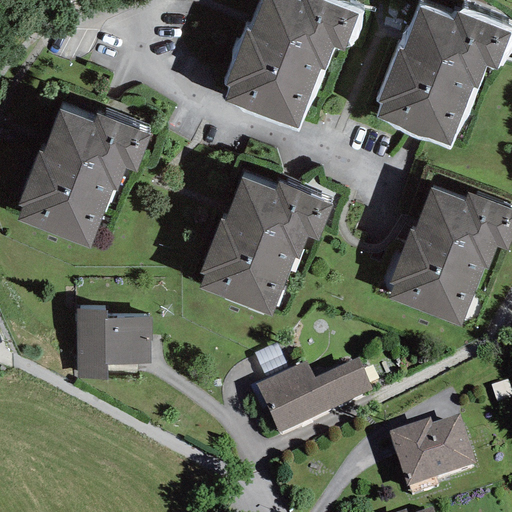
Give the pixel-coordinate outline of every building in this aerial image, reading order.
[(260,0),(249,30),(246,29),(224,83),(229,85),(224,98),(297,126),(320,67),(324,69),(333,46),(343,50),(357,13),(323,0),(260,0)] [(454,17),(419,4),(402,48),(399,46),(378,100),(383,102),(377,115),(450,144),(473,85),(477,87),(486,64),(496,67),(510,31),(456,10),(454,17)] [(93,119),(59,106),(41,150),(38,148),(17,202),(22,204),(17,217),(89,246),(113,187),(116,188),(125,165),(135,169),(150,133),(96,112),(93,119)] [(275,188),(241,174),(224,218),(220,217),(199,271),(204,273),(199,286),(272,314),(295,255),(299,257),(308,234),(317,238),(332,201),(278,180),(275,188)] [(464,200),(430,186),(413,230),(409,229),(388,283),(393,285),(388,298),(461,326),(484,268),(488,269),(497,246),(507,250),(511,236),(511,210),(467,192),(464,200)] [(152,316),(105,317),(105,308),(74,309),(76,379),(107,378),(106,364),(150,363),(149,340),(152,340),(152,316)] [(257,349),(262,370),(288,364),(283,343),(257,349)] [(358,371),(314,391),(305,372),(256,395),(277,441),(370,398),(358,371)] [(429,429),(387,443),(407,499),(475,476),(458,426),(431,435),(429,429)]
